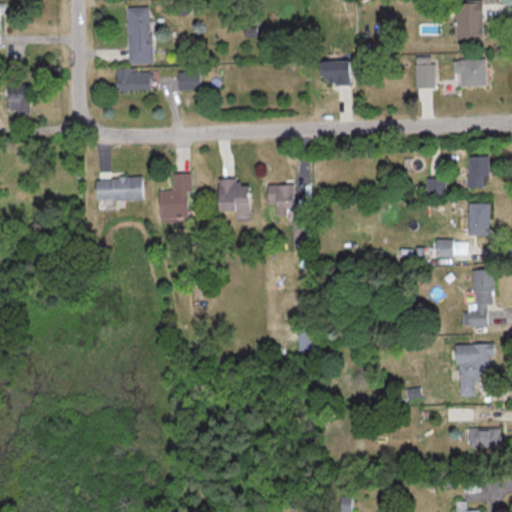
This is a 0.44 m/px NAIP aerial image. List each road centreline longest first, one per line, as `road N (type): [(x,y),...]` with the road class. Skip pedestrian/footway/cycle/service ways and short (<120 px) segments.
road 1 (residential): [(511,117),(94,134),(79,125)]
road 2 (residential): [(79,125),(74,0)]
